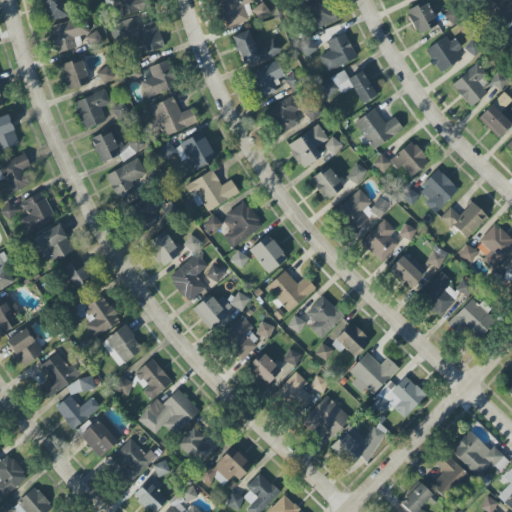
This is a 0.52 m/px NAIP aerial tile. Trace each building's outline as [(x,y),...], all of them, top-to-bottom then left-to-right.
[(40,0),(46,22),(68,17),(64,0),(40,0)] [(111,0),(117,17),(142,11),(138,0),(111,0)] [(215,0),(225,28),(248,21),(244,6),(253,3),(252,0),(215,0)] [(312,0),(303,3),(310,30),(334,23),(327,0),(312,0)] [(511,8),(507,0),(482,0),(496,25),(511,15),(511,8)] [(405,11),(417,35),(437,25),(425,1),(405,11)] [(270,15),(263,3),(252,9),(258,21),(270,15)] [(56,54),(76,48),(73,38),(89,34),(85,17),(48,27),(56,54)] [(121,21),(132,57),(163,48),(156,21),(135,27),(132,18),(121,21)] [(231,37),(243,65),(263,56),(265,60),(281,53),(275,40),(261,46),(258,37),(252,39),(248,30),(231,37)] [(326,73),(356,59),(344,33),(326,42),(330,51),(319,56),(326,73)] [(462,48),(456,39),(449,42),(446,37),(425,49),(438,73),(461,61),(456,51),(462,48)] [(80,58),(59,66),(68,91),(89,83),(80,58)] [(278,79),(283,76),(276,61),(248,75),(260,98),(282,87),(278,79)] [(377,95),(361,64),(316,88),(323,100),(340,91),(342,94),(353,88),(361,104),(377,95)] [(477,81),(485,75),(477,65),(451,84),(469,108),(487,94),(477,81)] [(97,72),(103,85),(114,80),(108,67),(97,72)] [(490,83),(501,90),(508,80),(497,73),(490,83)] [(73,102),(83,130),(105,122),(100,107),(110,104),(105,90),(73,102)] [(300,124),(294,112),(299,110),(293,97),(266,108),(277,134),(300,124)] [(196,125),(191,109),(180,113),(175,98),(152,105),(162,136),(196,125)] [(511,118),(495,101),(478,118),(497,139),(511,124),(511,118)] [(354,123),(373,150),(403,129),(394,117),(385,123),(374,108),(354,123)] [(0,151),(20,143),(7,114),(0,117),(0,151)] [(287,143),(300,169),(320,158),(315,148),(327,141),(319,126),(287,143)] [(120,156),(121,160),(143,151),(138,138),(121,144),(115,128),(90,137),(100,163),(120,156)] [(216,158),(202,132),(179,144),(194,170),(216,158)] [(342,146),(332,137),(323,146),(333,155),(342,146)] [(401,166),(409,177),(429,163),(413,141),(389,159),(397,169),(401,166)] [(166,143),(160,152),(170,159),(176,151),(166,143)] [(29,185),(22,170),(30,166),(24,154),(0,164),(0,190),(3,197),(29,185)] [(391,167),(384,155),(373,161),(380,173),(391,167)] [(136,193),(131,181),(145,175),(139,160),(105,173),(116,200),(136,193)] [(357,186),(367,171),(356,164),(346,178),(357,186)] [(344,190),(329,166),(310,178),(325,202),(344,190)] [(231,180),(221,186),(212,170),(185,186),(197,207),(203,204),(207,211),(238,194),(231,180)] [(423,203),(435,214),(458,189),(437,170),(418,190),(427,199),(423,203)] [(407,206),(418,198),(407,185),(397,193),(407,206)] [(377,218),(390,208),(381,197),(372,204),(360,190),(334,211),(352,233),(374,214),(377,218)] [(21,202),(27,216),(20,219),(27,234),(55,220),(41,193),(21,202)] [(153,216),(160,211),(149,195),(126,210),(142,233),(157,223),(153,216)] [(262,228),(245,202),(221,218),(230,232),(223,236),(231,248),(262,228)] [(487,217),(472,202),(459,216),(450,207),(440,217),(465,240),(487,217)] [(12,217),(17,209),(7,203),(2,211),(12,217)] [(360,243),(381,263),(398,244),(390,236),(395,231),(383,220),(360,243)] [(55,262),(73,252),(59,224),(35,237),(43,253),(48,249),(55,262)] [(398,236),(410,241),(416,230),(404,224),(398,236)] [(473,247),(494,268),(511,251),(511,242),(496,225),(473,247)] [(146,243),(161,267),(180,256),(165,232),(146,243)] [(249,250),(267,274),(286,259),(268,235),(249,250)] [(422,266),(413,259),(409,263),(401,256),(389,270),(410,289),(431,265),(435,269),(446,256),(437,248),(422,266)] [(230,261),(241,269),(248,259),(237,251),(230,261)] [(208,267),(198,254),(168,276),(187,302),(205,289),(196,276),(208,267)] [(0,289),(14,283),(0,255),(0,289)] [(92,286),(81,259),(63,266),(74,294),(92,286)] [(218,283),(225,272),(212,265),(205,276),(218,283)] [(266,287),(289,312),(315,289),(305,278),(297,285),(284,271),(266,287)] [(440,317),(459,296),(447,286),(451,282),(440,272),(418,297),(440,317)] [(456,290),(468,297),(474,286),(462,279),(456,290)] [(242,312),(249,299),(237,292),(230,305),(242,312)] [(216,302),(209,294),(192,310),(210,331),(234,309),(222,296),(216,302)] [(0,299),(0,333),(17,326),(13,316),(18,314),(10,295),(0,299)] [(83,321),(92,338),(119,323),(104,296),(84,307),(82,303),(73,308),(81,323),(83,321)] [(343,317),(323,296),(305,313),(314,322),(309,327),(320,339),(343,317)] [(489,316),(471,299),(446,325),(459,337),(466,329),(472,334),(489,316)] [(241,362),(256,347),(245,335),(252,328),(242,316),(219,338),(241,362)] [(299,334),(305,323),(294,316),(287,327),(299,334)] [(274,328),(261,322),(255,334),(268,340),(274,328)] [(340,353),(344,348),(355,358),(370,343),(351,323),(331,344),(340,353)] [(6,340),(22,367),(43,354),(35,340),(37,339),(30,326),(6,340)] [(142,351),(126,326),(101,341),(117,367),(142,351)] [(326,362),(333,351),(322,344),(315,354),(326,362)] [(283,361),(296,366),(300,355),(288,349),(283,361)] [(39,388),(48,399),(77,377),(58,352),(40,367),(49,379),(39,388)] [(247,368),(266,386),(281,370),(261,352),(247,368)] [(372,396),(398,368),(387,358),(380,365),(367,353),(347,373),(372,396)] [(274,394),(295,413),(311,396),(302,389),(307,383),(295,372),(274,394)] [(95,386),(90,376),(66,386),(70,397),(95,386)] [(404,419),(425,395),(405,376),(396,386),(390,382),(370,404),(382,415),(390,406),(404,419)] [(127,396),(133,383),(120,377),(114,389),(127,396)] [(138,418),(153,435),(164,426),(174,436),(199,412),(178,389),(162,405),(157,400),(138,418)] [(301,422),(315,435),(321,428),(332,438),(350,418),(325,395),(301,422)] [(92,398),(79,408),(70,396),(55,407),(71,430),(100,409),(92,398)] [(79,437),(99,458),(123,436),(103,415),(79,437)] [(198,466),(217,447),(196,425),(177,444),(198,466)] [(329,449),(349,467),(358,456),(364,462),(385,438),(373,427),(363,439),(349,426),(329,449)] [(449,451),(479,479),(501,455),(493,447),(490,450),(468,431),(449,451)] [(117,476),(129,486),(156,456),(149,450),(145,454),(129,439),(113,457),(124,468),(117,476)] [(222,486),(234,475),(238,480),(253,467),(233,446),(199,477),(207,486),(215,479),(222,486)] [(0,494),(3,498),(28,478),(9,454),(0,461),(0,460),(0,494)] [(435,465),(443,472),(430,485),(444,498),(467,474),(445,454),(435,465)] [(246,510),(248,511),(261,511),(280,493),(259,473),(245,488),(249,492),(243,498),(250,505),(246,510)] [(148,511),(155,511),(167,501),(147,481),(133,495),(148,511)] [(421,511),(419,510),(432,495),(420,483),(400,504),(409,511),(421,511)] [(186,505),(198,498),(191,486),(179,493),(186,505)] [(48,511),(52,509),(35,488),(12,506),(17,511),(48,511)] [(227,505),(238,511),(244,498),(232,493),(227,505)] [(301,511),(283,495),(267,511),(301,511)] [(499,511),(495,508),(497,505),(488,497),(478,507),(483,511),(499,511)] [(0,511),(13,511),(15,511),(4,503),(0,508),(0,511)] [(166,511),(199,511),(192,505),(186,511),(185,511),(175,503),(166,511)]
